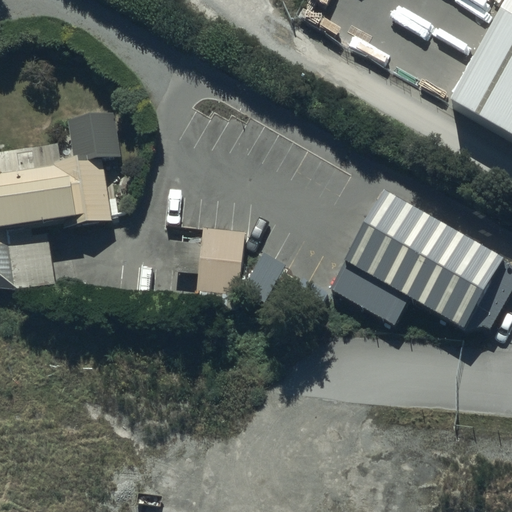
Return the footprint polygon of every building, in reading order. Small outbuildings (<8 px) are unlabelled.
[(511,0),(495,0),(444,92),(511,129),(511,0)] [(88,136),(0,148),(0,206),(58,198),(60,212),(98,207),(88,136)] [(499,257),(376,190),(339,258),(461,325),(499,257)] [(238,315),(245,237),(203,235),(202,248),(175,247),(173,278),(199,280),(198,297),(201,298),(199,312),(238,315)] [(288,273),(264,259),(242,296),(266,310),(288,273)]
